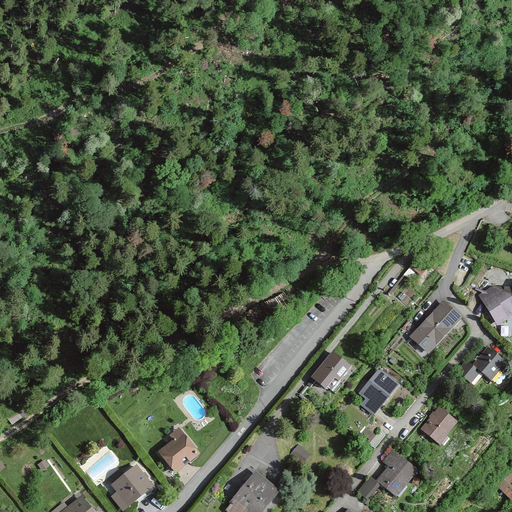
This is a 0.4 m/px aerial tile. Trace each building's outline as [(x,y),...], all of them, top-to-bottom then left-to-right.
[(407,265),(406,278),(421,279),(422,266),(407,265)] [(475,296),(491,323),(507,310),(511,310),(511,280),(507,280),(504,293),(487,287),(475,296)] [(411,327),(428,344),(455,317),(438,300),(411,327)] [(498,361),(481,347),(466,365),(460,360),(449,373),(462,383),(471,372),(482,381),(498,361)] [(327,351),(306,374),(323,389),(344,366),(327,351)] [(372,367),(346,400),(365,415),(391,383),(372,367)] [(414,426),(431,442),(450,422),(432,406),(414,426)] [(158,452),(173,473),(199,453),(184,433),(158,452)] [(305,462),(313,453),(300,443),(293,452),(305,462)] [(364,475),(352,490),(362,498),(373,483),(388,495),(410,467),(385,448),(376,460),(381,464),(370,479),(364,475)] [(113,488),(127,505),(152,486),(138,468),(113,488)] [(255,472),(224,509),(227,511),(258,511),(277,490),(255,472)] [(488,483),(501,500),(511,491),(511,486),(501,473),(488,483)] [(64,511),(91,511),(82,500),(64,511)]
